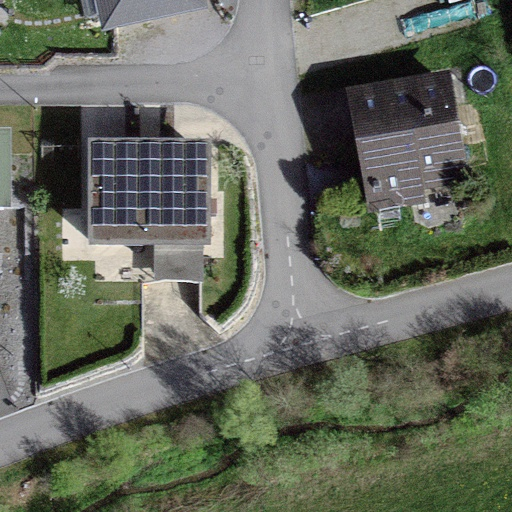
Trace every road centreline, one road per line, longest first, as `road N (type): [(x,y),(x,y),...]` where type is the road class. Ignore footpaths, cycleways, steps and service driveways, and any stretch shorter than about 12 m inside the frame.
road 1 (residential): [(0,95),(215,91),(255,111),(275,157),(280,329),(294,355)]
road 2 (residential): [(294,355),(0,457)]
road 3 (residential): [(511,288),(294,355)]
